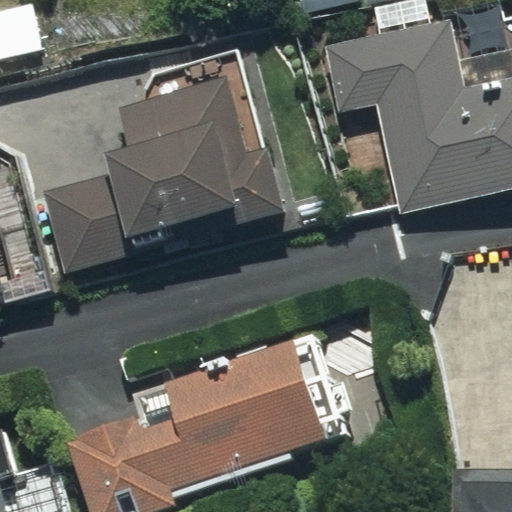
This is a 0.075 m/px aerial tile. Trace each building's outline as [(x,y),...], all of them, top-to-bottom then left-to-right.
[(311,0),(317,19),(379,0),(311,0)] [(0,62),(51,49),(41,9),(0,19),(0,62)] [(464,22),(337,46),(350,115),(392,107),(413,217),(511,198),(511,51),(471,59),(464,22)] [(161,81),(134,113),(145,152),(128,157),(133,176),(53,198),(74,275),(158,251),(155,239),(271,206),(274,220),(308,210),(291,148),(283,151),(256,54),(161,81)] [(0,295),(23,289),(4,220),(0,221),(0,295)] [(164,419),(92,439),(111,511),(186,511),(201,508),(197,493),(357,449),(327,341),(192,379),(205,423),(168,433),(164,419)] [(0,435),(0,511),(82,511),(69,462),(12,478),(0,435)] [(511,511),(511,471),(477,471),(476,511),(511,511)]
